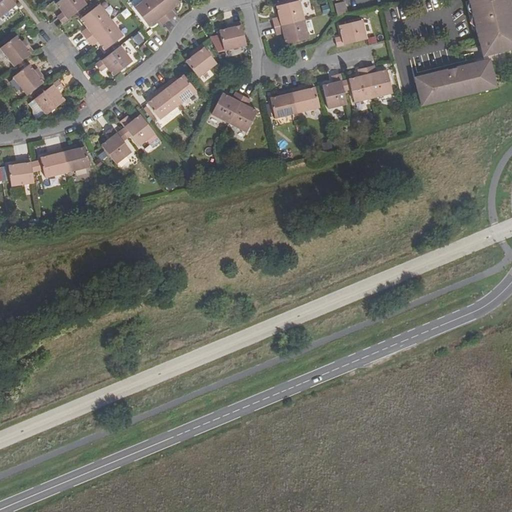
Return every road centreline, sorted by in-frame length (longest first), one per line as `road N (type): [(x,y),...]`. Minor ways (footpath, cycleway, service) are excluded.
road 1 (secondary): [(511,282),(486,306),(1,511)]
road 2 (residential): [(369,53),(272,76),(260,64),(247,0)]
road 3 (residential): [(104,105),(163,55),(190,19),(239,0)]
